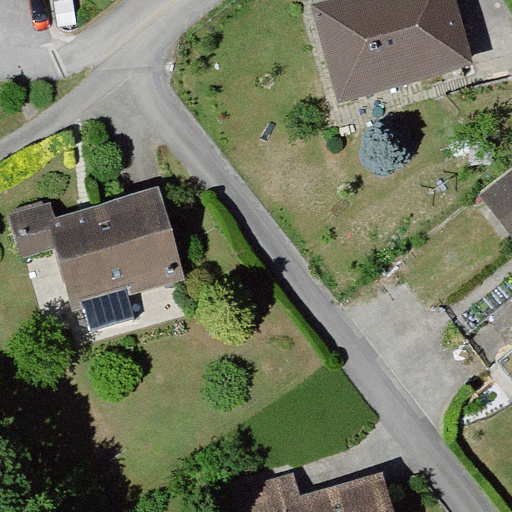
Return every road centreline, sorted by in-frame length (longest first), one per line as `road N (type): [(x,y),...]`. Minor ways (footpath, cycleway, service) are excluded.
road 1 (residential): [(132,76),(475,511)]
road 2 (residential): [(132,76),(0,156)]
